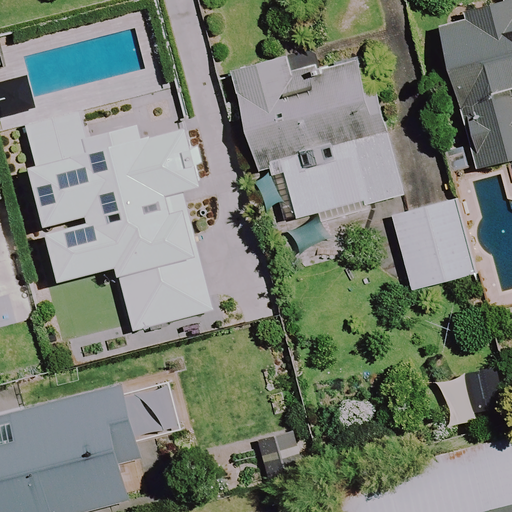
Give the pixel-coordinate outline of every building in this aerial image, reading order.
[(511,0),(476,9),(434,19),(471,172),(511,161),(511,0)] [(317,217),(320,227),(364,214),(363,209),(406,197),(365,55),(297,74),(293,58),(229,76),(256,172),(265,169),(282,227),(317,217)] [(182,191),(199,187),(183,128),(136,141),(133,129),(82,143),(75,116),(20,130),(61,285),(119,270),(122,281),(135,332),(213,311),(200,259),(182,191)] [(456,202),(390,218),(409,292),(474,276),(456,202)] [(511,427),(320,471),(329,511),(486,511),(511,506),(511,427)]
